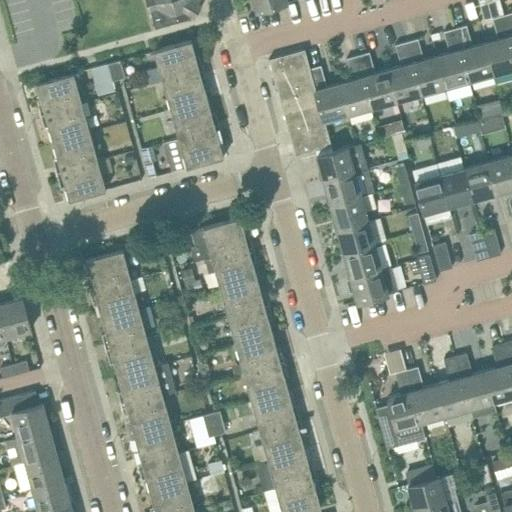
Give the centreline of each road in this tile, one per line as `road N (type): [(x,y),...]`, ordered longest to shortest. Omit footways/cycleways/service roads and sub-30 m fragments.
road 1 (residential): [(270,174),(238,45),(397,0)]
road 2 (residential): [(35,241),(108,511)]
road 3 (residential): [(270,174),(35,241)]
road 4 (residential): [(319,346),(511,293)]
road 5 (residential): [(319,346),(270,174)]
road 6 (residential): [(366,511),(319,346)]
road 7 (residential): [(0,113),(35,241)]
